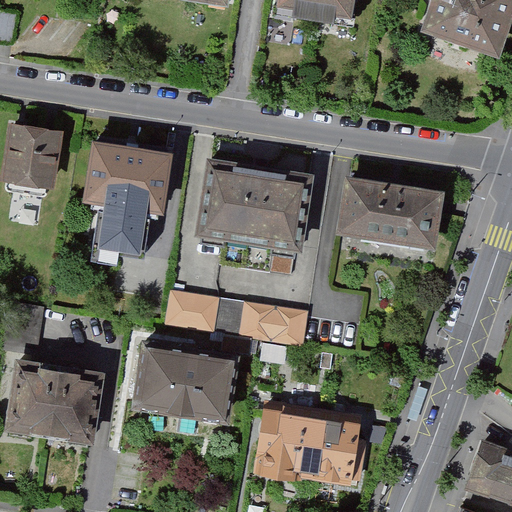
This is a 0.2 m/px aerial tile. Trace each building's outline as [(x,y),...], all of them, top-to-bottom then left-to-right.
[(352,0),(279,0),(279,4),(351,14),(352,0)] [(511,47),(511,0),(446,0),(438,25),(511,50),(511,47)] [(20,14),(0,11),(0,42),(15,45),(20,14)] [(51,188),(59,135),(10,127),(1,180),(51,188)] [(172,158),(95,147),(87,204),(104,206),(96,259),(141,265),(149,213),(164,215),(172,158)] [(316,181),(215,165),(203,241),(226,244),(222,265),(297,276),(300,255),(304,256),(316,181)] [(444,198),(349,184),(341,237),(436,251),(441,217),(444,198)] [(223,299),(172,292),(166,326),(306,348),(310,319),(311,313),(223,299)] [(254,343),(226,339),(224,353),(252,357),(254,343)] [(241,364),(159,351),(150,403),(233,417),(241,364)] [(105,378),(26,366),(16,429),(95,441),(105,378)] [(257,474),(327,483),(335,423),(265,413),(257,474)] [(355,426),(335,423),(327,483),(361,488),(366,445),(353,444),(355,426)] [(509,447),(482,438),(467,485),(511,500),(511,463),(504,461),(509,447)]
